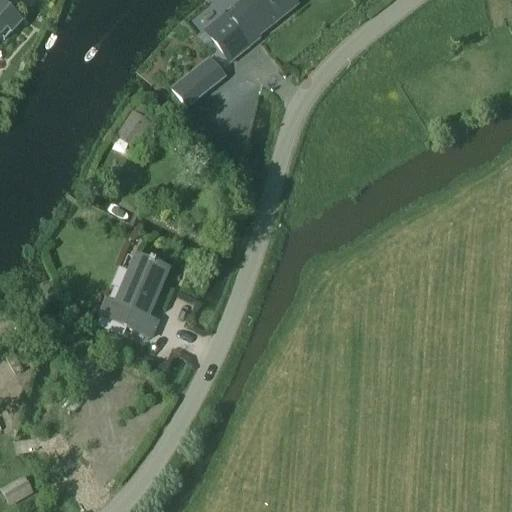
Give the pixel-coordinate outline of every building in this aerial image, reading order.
[(287,0),(249,0),(245,3),(239,1),(234,5),(234,11),(234,12),(224,20),(219,20),(206,30),(206,35),(229,64),(258,41),(256,39),(294,9),(287,0)] [(0,38),(15,22),(0,8),(0,38)] [(132,152),(149,127),(131,115),(114,140),(132,152)] [(148,341),(156,324),(146,320),(166,274),(153,268),(153,266),(148,264),(147,266),(134,260),(115,306),(105,302),(98,320),(148,341)] [(7,507),(32,493),(25,481),(1,494),(7,507)]
